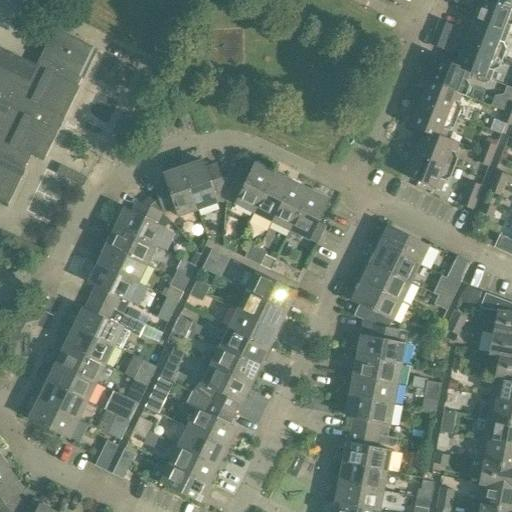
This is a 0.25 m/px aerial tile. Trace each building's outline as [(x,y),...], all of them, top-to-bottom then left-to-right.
[(511,11),(483,0),(447,0),(469,8),(472,7),(477,8),(472,21),(508,35),(511,25),(511,24),(511,11)] [(511,0),(483,0),(511,11),(511,0)] [(434,32),(494,55),(502,58),(506,49),(504,45),(508,35),(472,21),(467,34),(462,32),(461,29),(439,20),(434,32)] [(0,48),(0,201),(7,205),(24,170),(17,166),(23,153),(42,162),(57,131),(47,126),(54,113),(64,118),(79,87),(77,86),(81,79),(83,80),(97,50),(54,29),(36,66),(0,48)] [(494,55),(434,32),(429,45),(451,53),(455,51),(460,53),(455,65),(455,66),(471,72),(471,74),(490,81),(494,70),(499,68),(502,58),(494,55)] [(427,81),(462,96),(465,97),(469,87),(467,83),(471,74),(471,72),(455,66),(455,65),(436,58),(430,71),(425,69),(421,80),(426,82),(427,81)] [(416,92),(413,101),(457,119),(460,109),(458,105),(462,96),(427,81),(426,82),(422,94),(416,92)] [(457,119),(413,101),(409,111),(414,113),(409,127),(423,132),(423,131),(445,139),(446,138),(449,130),(453,128),(457,119)] [(511,114),(511,103),(507,101),(503,111),(511,114)] [(511,114),(503,111),(499,121),(511,126),(511,114)] [(459,144),(446,138),(445,139),(423,131),(423,132),(418,144),(413,142),(409,151),(453,169),(457,159),(455,155),(459,144)] [(492,156),(496,146),(483,141),(479,151),(492,156)] [(406,177),(438,190),(440,190),(444,180),(450,179),(453,169),(409,151),(406,161),(411,163),(406,177)] [(492,156),(479,151),(475,161),(488,167),(492,156)] [(203,162),(183,169),(198,211),(218,204),(215,195),(226,192),(227,178),(221,177),(216,164),(205,168),(203,162)] [(60,165),(56,174),(83,187),(87,178),(60,165)] [(252,213),(272,172),(262,167),(261,169),(252,165),(250,171),(239,165),(233,178),(227,178),(226,192),(237,197),(234,204),(252,213)] [(198,211),(183,169),(163,176),(165,182),(153,186),(158,199),(153,203),(163,214),(174,210),(177,218),(198,211)] [(495,171),(491,181),(504,186),(508,176),(495,171)] [(283,177),(272,172),(252,213),(271,222),(289,183),(282,179),(283,177)] [(459,205),(472,210),(481,186),(468,181),(459,205)] [(491,181),(487,191),(501,197),(504,186),(491,181)] [(289,183),(271,222),(289,231),(309,190),(299,185),(298,187),(289,183)] [(309,240),(327,202),(319,197),(320,195),(309,190),(289,231),(309,240)] [(158,224),(163,214),(153,203),(149,206),(137,201),(132,211),(126,209),(122,218),(119,217),(114,227),(156,247),(166,228),(158,224)] [(483,202),(479,213),(492,218),(496,207),(483,202)] [(156,247),(114,227),(109,237),(112,238),(108,246),(148,265),(156,247)] [(385,236),(383,235),(378,245),(419,265),(428,246),(390,227),(385,236)] [(0,228),(0,240),(40,260),(45,250),(0,228)] [(494,247),(511,255),(511,241),(500,235),(494,247)] [(250,245),(244,258),(252,262),(258,249),(250,245)] [(371,265),(410,283),(419,265),(378,245),(373,255),(375,257),(371,265)] [(139,284),(148,265),(108,246),(104,254),(102,253),(97,263),(139,284)] [(266,253),(258,249),(252,262),(260,266),(266,253)] [(211,250),(207,258),(220,264),(224,256),(211,250)] [(457,256),(446,278),(459,284),(470,262),(457,256)] [(300,272),(275,260),(270,271),(295,283),(300,272)] [(129,304),(139,284),(97,263),(92,274),(94,275),(89,284),(95,287),(90,298),(116,311),(122,300),(129,304)] [(360,282),(401,302),(410,283),(371,265),(367,272),(365,271),(360,282)] [(173,278),(187,284),(190,277),(177,270),(173,278)] [(284,309),(294,290),(255,271),(245,290),(284,309)] [(183,292),(187,284),(173,278),(169,286),(183,292)] [(210,286),(196,280),(193,287),(206,294),(210,286)] [(359,305),(353,316),(371,325),(389,328),(401,302),(360,282),(355,292),(357,293),(353,302),(359,305)] [(202,302),(206,294),(193,287),(189,295),(202,302)] [(441,289),(437,297),(451,303),(454,295),(441,289)] [(236,308),(276,327),(284,309),(245,290),(236,308)] [(497,312),(493,332),(511,335),(511,303),(484,293),(479,308),(497,312)] [(434,304),(447,311),(451,303),(437,297),(434,304)] [(78,316),(73,327),(114,346),(114,345),(119,348),(127,332),(139,338),(145,325),(116,311),(90,298),(80,317),(78,316)] [(274,337),(271,336),(276,327),(236,308),(228,327),(269,347),(274,337)] [(454,311),(450,321),(462,326),(466,317),(454,311)] [(179,316),(175,324),(188,331),(192,323),(179,316)] [(450,321),(446,330),(458,335),(462,326),(450,321)] [(192,323),(188,331),(196,334),(200,326),(192,322),(192,323)] [(184,338),(188,331),(175,324),(171,332),(182,337),(184,338)] [(369,336),(363,335),(359,356),(402,364),(406,343),(404,343),(407,331),(389,328),(371,325),(369,336)] [(114,346),(73,327),(68,337),(70,338),(66,346),(105,365),(114,346)] [(261,357),(264,358),(269,347),(228,327),(219,345),(258,364),(261,357)] [(511,335),(493,332),(489,354),(498,356),(499,355),(511,357),(511,335)] [(210,363),(249,383),(258,364),(219,345),(210,363)] [(60,353),(55,363),(96,383),(105,365),(66,346),(62,354),(60,353)] [(497,357),(494,376),(511,379),(511,357),(499,355),(498,356),(489,354),(489,355),(497,357)] [(402,364),(359,356),(355,376),(398,384),(402,364)] [(450,368),(452,368),(465,371),(467,360),(452,357),(450,368)] [(138,371),(134,379),(147,385),(151,378),(151,377),(156,367),(143,361),(138,371)] [(96,383),(55,363),(50,374),(52,375),(48,383),(87,402),(96,383)] [(196,395),(234,413),(249,383),(210,363),(200,383),(199,383),(193,391),(192,391),(191,393),(196,395)] [(480,386),(481,378),(459,375),(459,384),(480,386)] [(398,384),(355,376),(351,396),(394,405),(398,384)] [(490,397),(511,401),(511,379),(494,376),(490,397)] [(134,379),(130,387),(125,397),(138,404),(147,385),(134,379)] [(449,379),(448,388),(456,389),(458,381),(449,379)] [(439,392),(441,384),(427,381),(425,390),(439,392)] [(42,390),(37,400),(78,420),(87,402),(48,383),(44,391),(42,390)] [(425,390),(423,398),(438,401),(439,392),(425,390)] [(234,413),(196,395),(191,393),(186,404),(196,408),(187,427),(225,446),(234,427),(229,424),(234,413)] [(163,403),(150,396),(145,407),(158,413),(163,403)] [(347,417),(353,418),(351,430),(387,437),(389,425),(390,426),(394,405),(351,396),(347,417)] [(125,397),(116,416),(129,422),(138,404),(125,397)] [(511,401),(490,397),(486,419),(511,423),(511,401)] [(37,400),(32,410),(34,411),(30,420),(69,439),(78,420),(37,400)] [(121,440),(129,422),(116,416),(107,434),(121,440)] [(139,417),(136,425),(149,432),(153,424),(139,417)] [(481,440),(511,445),(511,423),(486,419),(481,440)] [(136,425),(132,433),(145,439),(149,432),(136,425)] [(225,446),(187,427),(178,446),(216,464),(225,446)] [(344,463),(386,471),(390,450),(378,448),(379,445),(392,447),(396,445),(397,439),(387,437),(351,430),(344,463)] [(107,440),(94,465),(105,471),(117,446),(107,440)] [(477,463),(483,464),(483,462),(511,467),(511,445),(481,440),(477,463)] [(216,464),(178,446),(169,464),(207,482),(216,464)] [(135,454),(124,449),(112,474),(122,479),(135,454)] [(432,463),(433,463),(447,466),(449,456),(434,453),(432,463)] [(0,461),(0,481),(11,473),(5,464),(3,465),(0,461)] [(511,467),(483,462),(483,464),(479,484),(484,485),(484,484),(511,489),(511,467)] [(340,483),(382,491),(386,471),(344,463),(340,483)] [(160,484),(198,502),(207,482),(169,464),(160,484)] [(16,485),(18,483),(11,473),(0,481),(0,511),(18,511),(23,506),(16,496),(21,493),(16,485)] [(334,503),(379,511),(382,491),(340,483),(339,492),(336,491),(334,503)] [(480,506),(495,509),(511,511),(511,489),(484,484),(484,485),(479,484),(477,493),(482,494),(480,506)] [(439,488),(437,498),(452,500),(454,490),(439,488)] [(418,489),(416,497),(430,500),(432,492),(418,489)] [(413,511),(428,511),(430,500),(416,497),(413,511)] [(437,508),(448,510),(450,510),(452,500),(437,498),(436,508),(437,508)] [(378,511),(379,511),(334,503),(332,511),(378,511)]
